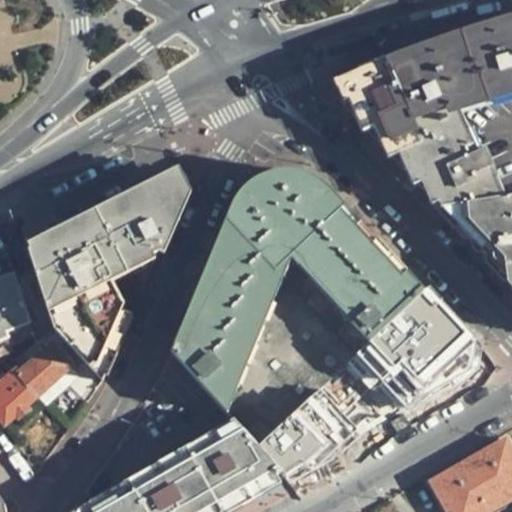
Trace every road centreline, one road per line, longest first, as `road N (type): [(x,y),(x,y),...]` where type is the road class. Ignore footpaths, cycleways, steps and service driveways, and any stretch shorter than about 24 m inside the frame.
road 1 (residential): [(260,109),(230,151),(123,391),(43,511)]
road 2 (primary): [(0,180),(231,72)]
road 3 (secondary): [(342,156),(511,338)]
road 4 (primary): [(183,14),(22,147)]
road 5 (residential): [(331,499),(511,397)]
road 6 (primary): [(71,0),(76,57),(22,147)]
road 7 (secondary): [(342,156),(274,52)]
